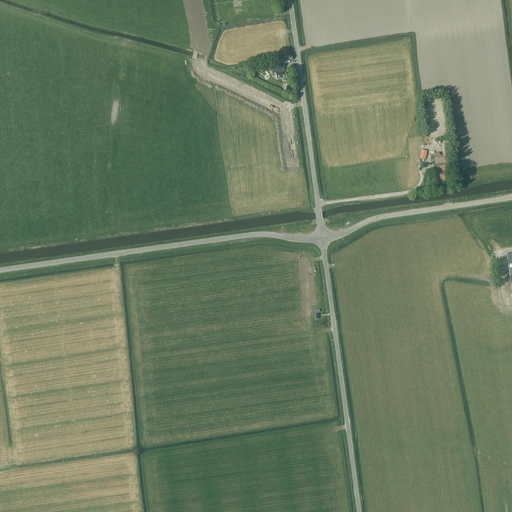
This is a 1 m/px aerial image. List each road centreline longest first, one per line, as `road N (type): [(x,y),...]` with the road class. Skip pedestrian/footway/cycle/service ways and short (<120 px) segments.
road 1 (unclassified): [(0,273),(254,234),(322,237)]
road 2 (tertiary): [(358,511),(322,237)]
road 3 (tertiary): [(322,237),(289,0)]
road 4 (unclassified): [(322,237),(384,216),(511,197)]
